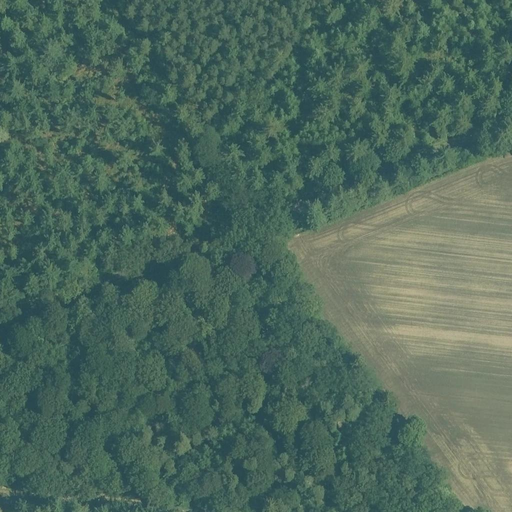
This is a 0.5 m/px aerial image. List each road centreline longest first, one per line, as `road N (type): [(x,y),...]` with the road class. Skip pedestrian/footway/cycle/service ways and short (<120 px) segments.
road 1 (unclassified): [(0,325),(511,121)]
road 2 (track): [(264,219),(121,21)]
road 3 (tertiary): [(214,511),(0,497)]
